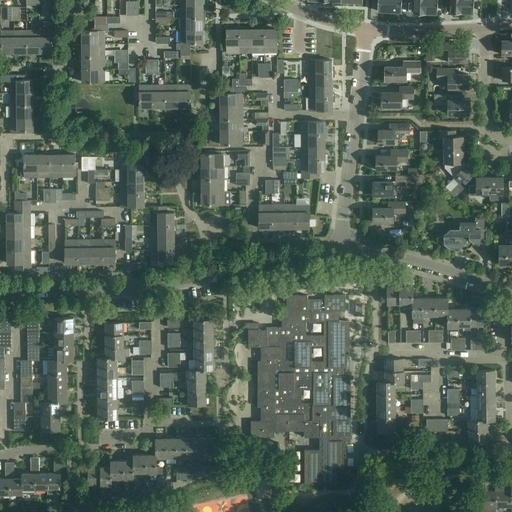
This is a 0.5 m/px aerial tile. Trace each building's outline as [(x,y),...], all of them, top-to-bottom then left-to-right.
[(377,0),(377,11),(389,12),(389,0),(377,0)] [(389,0),(389,12),(401,12),(401,0),(389,0)] [(414,0),(413,13),(425,14),(425,0),(414,0)] [(425,0),(425,14),(437,14),(437,0),(425,0)] [(450,0),(449,12),(461,13),(461,0),(450,0)] [(461,0),(461,13),(473,13),(473,0),(461,0)] [(203,13),(203,5),(181,5),(181,18),(205,18),(205,13),(203,13)] [(181,18),(181,31),(203,30),(203,23),(205,23),(205,18),(181,18)] [(239,53),(239,27),(235,27),(235,30),(226,30),(227,53),(239,53)] [(244,27),(239,27),(239,53),(251,53),(251,29),(244,29),(244,27)] [(259,29),(251,29),(251,53),(264,52),(264,27),(259,27),(259,29)] [(268,27),(264,27),(264,52),(277,52),(277,29),(268,29),(268,27)] [(95,31),(95,28),(90,29),(90,31),(82,31),(82,44),(104,44),(104,31),(95,31)] [(181,31),(181,43),(190,43),(190,46),(195,46),(195,43),(203,43),(203,30),(181,31)] [(14,53),(14,31),(1,31),(1,40),(0,40),(0,45),(1,45),(1,53),(14,53)] [(27,31),(14,31),(14,53),(21,53),(21,56),(27,56),(27,31)] [(39,31),(27,31),(27,56),(32,56),(32,53),(40,53),(39,31)] [(52,31),(39,31),(40,53),(52,53),(52,45),(55,45),(55,40),(52,40),(52,31)] [(511,54),(511,40),(502,41),(502,55),(511,54)] [(190,43),(181,43),(177,43),(177,49),(181,49),(181,55),(190,55),(190,46),(190,43)] [(440,52),(448,52),(448,63),(468,62),(468,48),(456,49),(456,43),(440,43),(440,52)] [(79,52),(79,57),(104,57),(104,44),(82,44),(82,52),(79,52)] [(82,62),(82,70),(104,70),(104,57),(79,57),(79,62),(82,62)] [(128,57),(114,57),(114,63),(118,63),(118,69),(128,69),(128,57)] [(309,61),(309,73),(335,73),(335,68),(332,68),(332,60),(309,61)] [(420,73),(420,61),(404,61),(404,67),(385,67),(385,81),(406,81),(406,73),(420,73)] [(511,67),(502,67),(502,81),(511,80),(511,67)] [(454,69),(444,69),(437,69),(437,82),(448,82),(448,89),(468,88),(468,75),(454,75),(454,69)] [(104,70),(82,70),(82,82),(90,82),(90,85),(95,85),(95,82),(104,82),(104,70)] [(239,79),(238,79),(238,86),(246,86),(252,86),(252,79),(247,79),(246,73),(239,73),(239,79)] [(309,73),(309,86),(332,86),(332,77),(335,77),(335,73),(309,73)] [(10,80),(11,93),(33,93),(33,80),(25,80),(25,77),(20,77),(20,80),(10,80)] [(233,87),(233,94),(242,94),(246,94),(246,86),(238,86),(238,79),(233,79),(233,87)] [(165,85),(152,86),(152,108),(160,108),(160,110),(165,110),(165,85)] [(177,85),(165,85),(165,110),(169,110),(169,107),(177,107),(177,85)] [(191,85),(177,85),(177,107),(191,107),(191,100),(193,100),(193,94),(191,94),(191,85)] [(152,108),(152,86),(139,86),(139,95),(137,95),(137,100),(139,100),(139,108),(152,108)] [(309,86),(309,98),(335,98),(335,93),(332,93),(332,86),(309,86)] [(233,87),(227,87),(227,91),(228,91),(228,94),(220,94),(220,107),(242,106),(242,94),(233,94),(233,87)] [(382,93),(382,107),(402,106),(402,99),(413,98),(413,87),(400,87),(400,93),(382,93)] [(11,93),(11,106),(36,105),(35,100),(33,100),(33,93),(11,93)] [(268,94),(254,93),(254,100),(261,100),(261,106),(268,106),(268,94)] [(449,105),(449,114),(469,114),(468,100),(449,100),(449,94),(434,94),(434,105),(449,105)] [(335,98),(309,98),(309,110),(332,110),(332,102),(335,102),(335,98)] [(11,106),(11,118),(33,118),(33,111),(36,111),(36,105),(11,106)] [(218,114),(218,119),(242,119),(242,106),(220,107),(220,114),(218,114)] [(33,118),(11,118),(11,134),(25,134),(25,131),(33,131),(33,118)] [(221,132),(243,132),(248,132),(248,127),(243,127),(242,119),(218,119),(218,124),(220,124),(221,132)] [(301,122),(301,134),(327,134),(327,130),(324,130),(324,121),(301,122)] [(409,124),(390,124),(390,130),(378,130),(378,144),(394,144),(394,139),(400,139),(400,133),(409,133),(409,124)] [(444,137),(444,151),(463,150),(462,137),(455,137),(455,131),(440,131),(440,137),(444,137)] [(243,132),(221,132),(221,145),(228,145),(228,147),(234,147),(234,145),(243,144),(243,132)] [(301,134),(302,147),(325,147),(325,139),(327,139),(327,134),(301,134)] [(302,147),(302,159),(327,159),(327,154),(325,154),(325,147),(302,147)] [(376,170),(386,170),(396,170),(396,162),(407,162),(407,150),(391,150),(391,156),(376,156),(376,170)] [(463,150),(444,151),(445,163),(445,167),(455,176),(453,178),(459,183),(460,183),(471,171),(463,163),(463,150)] [(219,154),(219,151),(209,151),(209,154),(201,154),(202,167),(224,167),(224,164),(224,154),(219,154)] [(250,166),(250,151),(236,151),(236,160),(243,160),(243,166),(250,166)] [(37,177),(50,177),(50,152),(44,152),(44,155),(37,155),(37,177)] [(50,152),(50,177),(62,177),(62,155),(55,155),(55,152),(50,152)] [(37,177),(37,155),(24,155),(24,163),(21,163),(21,167),(20,167),(20,177),(37,177)] [(62,155),(62,177),(75,177),(75,167),(78,167),(78,162),(75,162),(75,155),(62,155)] [(120,157),(121,169),(146,169),(146,165),(144,165),(144,156),(120,157)] [(88,171),(88,170),(96,170),(96,169),(95,169),(95,162),(88,162),(88,157),(82,157),(82,171),(88,171)] [(327,159),(302,159),(302,172),(317,172),(325,172),(325,163),(328,163),(327,159)] [(199,174),(199,179),(224,179),(224,167),(202,167),(202,174),(199,174)] [(146,169),(121,169),(121,182),(144,182),(144,174),(146,174),(146,169)] [(88,171),(88,183),(94,183),(94,175),(102,175),(102,170),(96,170),(88,170),(88,171)] [(406,182),(406,189),(415,189),(415,176),(395,176),(395,182),(406,182)] [(477,194),(490,194),(490,177),(477,177),(477,185),(469,185),(469,196),(477,196),(477,194)] [(490,194),(490,200),(498,200),(498,194),(503,194),(503,177),(490,177),(490,194)] [(224,179),(199,179),(199,185),(202,185),(202,192),(224,191),(224,179)] [(96,188),(96,194),(110,194),(110,188),(106,188),(106,182),(96,182),(96,188)] [(146,189),(144,189),(144,182),(121,182),(121,194),(147,194),(146,189)] [(392,182),(383,182),(373,182),(373,196),(392,196),(392,182)] [(454,197),(464,187),(460,183),(459,183),(459,184),(450,193),(454,197)] [(215,207),(215,205),(224,205),(224,195),(224,191),(202,192),(202,205),(210,205),(210,208),(215,207)] [(121,194),(121,207),(144,207),(144,199),(147,199),(147,194),(121,194)] [(373,208),(373,222),(393,222),(393,213),(405,213),(405,202),(388,202),(388,208),(373,208)] [(272,231),(272,205),(259,205),(259,228),(267,228),(267,231),(272,231)] [(284,228),(284,205),(272,205),(272,231),(276,231),(276,228),(284,228)] [(297,231),(296,205),(284,205),(284,228),(292,228),(292,231),(297,231)] [(309,205),(296,205),(297,231),(301,230),(301,228),(309,228),(309,205)] [(151,207),(151,226),(177,225),(176,221),(174,221),(174,213),(166,213),(166,206),(151,207)] [(4,222),(4,226),(30,226),(30,213),(30,207),(15,207),(15,213),(7,213),(7,222),(4,222)] [(441,236),(439,236),(439,241),(441,242),(449,249),(459,249),(469,239),(474,244),(484,244),(484,240),(486,240),(487,226),(484,226),(484,219),(475,219),(474,222),(460,222),(460,229),(449,229),(441,236)] [(151,226),(151,238),(174,238),(174,230),(177,230),(177,225),(151,226)] [(30,226),(4,226),(4,231),(7,231),(7,239),(30,239),(30,226)] [(499,246),(499,255),(499,265),(511,264),(511,234),(507,235),(507,246),(499,246)] [(151,238),(151,250),(177,250),(177,246),(174,246),(174,238),(151,238)] [(5,251),(30,251),(30,239),(7,239),(7,246),(5,246),(5,251)] [(65,263),(73,263),(73,266),(78,266),(78,240),(65,240),(65,263)] [(83,266),(83,263),(90,263),(90,240),(78,240),(78,266),(83,266)] [(103,266),(103,240),(90,240),(90,263),(98,263),(98,266),(103,266)] [(103,240),(103,266),(107,266),(107,263),(115,263),(115,240),(103,240)] [(177,250),(151,250),(151,269),(166,269),(166,263),(174,263),(174,255),(177,255),(177,250)] [(30,251),(5,251),(5,256),(7,256),(7,264),(15,264),(15,270),(31,270),(30,251)] [(367,268),(355,268),(355,273),(360,273),(360,284),(368,284),(367,268)] [(387,305),(400,305),(400,287),(387,287),(387,305)] [(400,305),(412,305),(412,296),(413,296),(413,287),(400,287),(400,305)] [(259,323),(247,323),(247,329),(248,329),(248,347),(261,347),(261,361),(257,361),(257,392),(257,407),(261,407),(261,422),(251,422),(251,437),(274,437),(274,431),(288,431),(288,414),(313,414),(313,404),(313,403),(301,403),(301,389),(294,389),(294,368),(290,368),(290,362),(287,362),(287,342),(295,342),(311,342),(311,336),(307,336),(307,321),(311,321),(311,310),(307,310),(307,299),(307,295),(286,295),(286,310),(282,310),(282,327),(291,327),(291,336),(280,336),(280,339),(273,339),(273,335),(267,335),(267,330),(259,330),(259,323)] [(247,316),(259,316),(259,295),(247,295),(247,316)] [(314,389),(314,404),(313,404),(313,414),(288,414),(288,431),(289,431),(304,431),(304,437),(319,437),(319,450),(304,450),(304,485),(336,485),(336,470),(343,470),(343,441),(350,441),(350,392),(350,376),(346,376),(346,352),(349,352),(349,321),(339,321),(339,311),(345,310),(345,295),(324,295),(324,299),(307,299),(307,310),(311,310),(311,321),(324,321),(324,336),(311,336),(311,342),(295,342),(295,362),(290,362),(290,368),(294,368),(294,389),(301,389),(314,389)] [(422,317),(422,316),(422,298),(417,298),(417,296),(413,296),(412,296),(412,305),(412,318),(422,317)] [(422,316),(435,316),(435,298),(422,298),(422,316)] [(448,298),(435,298),(435,316),(447,316),(448,316),(448,307),(448,298)] [(452,307),(448,307),(448,316),(447,316),(447,329),(458,329),(458,326),(458,309),(452,309),(452,307)] [(470,309),(458,309),(458,326),(470,326),(470,309)] [(483,309),(470,309),(470,326),(483,326),(483,309)] [(0,318),(0,333),(11,333),(11,318),(0,318)] [(27,318),(27,333),(39,333),(39,318),(27,318)] [(54,318),(54,333),(73,332),(73,318),(54,318)] [(194,320),(194,330),(213,330),(213,319),(194,320)] [(105,323),(106,335),(123,335),(123,322),(105,323)] [(194,330),(194,340),(214,340),(213,330),(194,330)] [(55,338),(55,347),(74,347),(73,332),(54,333),(49,333),(49,338),(55,338)] [(0,333),(0,347),(4,347),(11,347),(11,333),(0,333)] [(27,333),(28,347),(39,347),(39,333),(27,333)] [(106,335),(106,348),(124,347),(123,335),(106,335)] [(194,340),(194,350),(214,350),(214,340),(194,340)] [(28,347),(28,360),(28,361),(32,361),(39,361),(39,347),(28,347)] [(55,347),(55,361),(74,361),(74,347),(55,347)] [(106,348),(106,358),(117,358),(125,358),(125,347),(124,347),(106,348)] [(194,350),(194,360),(214,360),(214,350),(194,350)] [(98,358),(98,369),(117,368),(117,358),(106,358),(98,358)] [(385,359),(385,372),(403,372),(403,359),(385,359)] [(20,360),(20,375),(32,375),(32,361),(28,361),(28,360),(20,360)] [(194,360),(194,370),(206,370),(214,370),(214,360),(194,360)] [(48,361),(48,375),(67,375),(67,361),(48,361)] [(98,369),(98,378),(117,378),(117,368),(98,369)] [(187,381),(188,381),(206,381),(206,370),(194,370),(187,370),(187,381)] [(477,370),(477,383),(495,383),(495,370),(477,370)] [(385,372),(385,382),(395,382),(404,382),(404,372),(403,372),(385,372)] [(20,375),(21,389),(32,389),(43,389),(43,386),(40,384),(32,384),(32,375),(20,375)] [(48,375),(48,389),(67,389),(67,375),(48,375)] [(98,378),(98,388),(117,388),(117,378),(98,378)] [(188,381),(188,392),(206,392),(206,381),(188,381)] [(377,382),(377,394),(395,394),(395,382),(385,382),(377,382)] [(477,383),(477,396),(495,395),(495,383),(477,383)] [(98,388),(98,399),(117,398),(117,388),(98,388)] [(21,389),(21,402),(21,403),(25,403),(32,403),(32,389),(21,389)] [(48,403),(60,402),(67,402),(67,389),(48,389),(48,403)] [(206,392),(188,392),(188,405),(206,405),(206,392)] [(377,394),(377,407),(395,407),(395,394),(377,394)] [(477,396),(477,408),(495,408),(495,395),(477,396)] [(98,399),(98,408),(117,408),(117,398),(98,399)] [(14,402),(14,417),(25,417),(25,403),(21,403),(21,402),(14,402)] [(41,403),(41,417),(60,416),(60,402),(48,403),(41,403)] [(377,407),(377,419),(395,419),(395,407),(377,407)] [(117,408),(98,408),(98,418),(117,418),(117,408)] [(477,408),(477,421),(489,420),(495,420),(495,408),(477,408)] [(60,416),(41,417),(41,431),(60,430),(60,416)] [(25,417),(14,417),(14,431),(26,431),(25,417)] [(395,419),(377,419),(378,432),(395,432),(395,419)] [(467,431),(469,431),(487,430),(487,424),(489,424),(489,420),(477,421),(467,421),(467,431)] [(487,430),(469,431),(469,443),(487,443),(487,430)] [(156,439),(156,455),(156,458),(166,458),(166,438),(156,439)] [(176,438),(166,438),(166,458),(176,457),(176,438)] [(186,438),(176,438),(176,457),(186,457),(186,438)] [(196,438),(186,438),(186,457),(196,457),(196,438)] [(206,438),(196,438),(196,457),(206,457),(206,438)] [(216,438),(206,438),(206,457),(216,457),(216,438)] [(133,455),(133,461),(133,472),(146,472),(145,455),(133,455)] [(156,455),(145,455),(146,472),(146,474),(156,474),(156,458),(156,455)] [(111,461),(111,467),(111,479),(123,479),(123,461),(111,461)] [(133,461),(123,461),(123,479),(123,480),(133,480),(133,472),(133,461)] [(22,474),(22,479),(22,490),(23,490),(35,489),(35,467),(31,467),(31,474),(22,474)] [(39,467),(35,467),(35,489),(48,489),(48,473),(39,473),(39,467)] [(56,473),(48,473),(48,489),(60,489),(60,467),(56,467),(56,473)] [(88,485),(101,485),(101,467),(88,467),(88,485)] [(101,467),(101,485),(101,486),(111,486),(111,479),(111,467),(101,467)] [(0,478),(0,494),(10,495),(9,472),(5,472),(5,479),(0,478)] [(14,472),(9,472),(10,495),(23,495),(23,490),(22,490),(22,479),(14,479),(14,472)] [(495,511),(495,507),(495,491),(485,491),(485,487),(479,487),(479,511),(495,511)] [(495,487),(495,491),(495,507),(511,507),(511,505),(511,502),(511,491),(501,491),(501,487),(495,487)]
